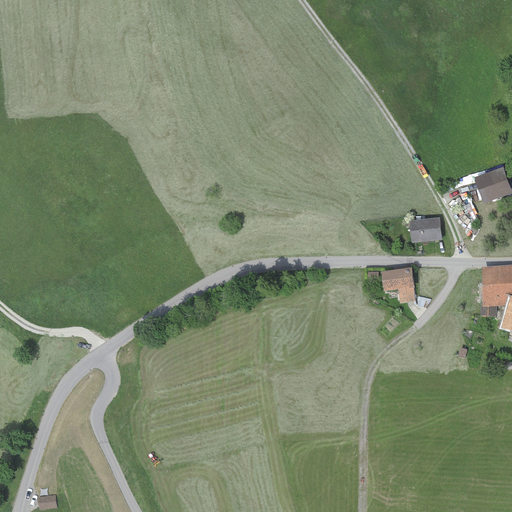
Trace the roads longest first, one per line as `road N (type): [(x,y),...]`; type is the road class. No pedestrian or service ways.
road 1 (track): [(362,511),(363,409),(372,366),(424,321),(461,254),(422,168),(302,0)]
road 2 (unclassified): [(365,261),(228,273),(102,353),(55,402),(20,511)]
road 3 (residential): [(511,261),(365,261)]
